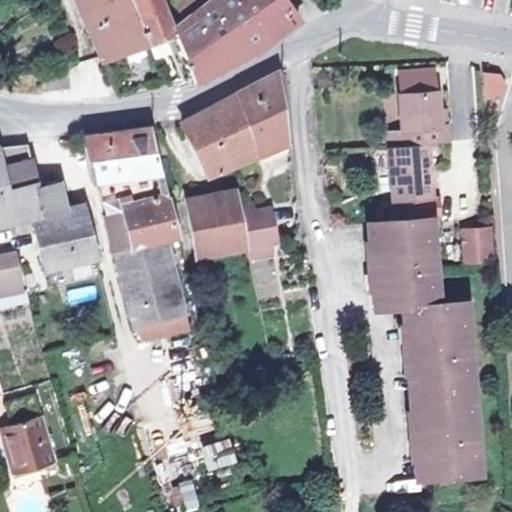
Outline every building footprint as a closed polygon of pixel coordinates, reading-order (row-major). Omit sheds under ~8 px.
[(80,0),(103,55),(143,37),(125,0),(80,0)] [(125,0),(143,37),(158,31),(175,66),(187,61),(169,23),(159,0),(125,0)] [(199,0),(182,13),(176,18),(169,23),(187,61),(193,74),(195,78),(249,50),(297,16),(282,0),(199,0)] [(171,0),(177,7),(182,13),(199,0),(171,0)] [(177,7),(171,11),(176,18),(182,13),(177,7)] [(273,66),(232,88),(258,145),(284,135),(273,66)] [(47,87),(69,84),(67,70),(45,73),(47,87)] [(505,75),(491,77),(492,94),(507,92),(505,75)] [(408,194),(436,192),(431,138),(451,137),(449,119),(444,120),(442,86),(403,88),(406,139),(394,140),(397,195),(408,194)] [(207,167),(258,145),(232,88),(178,116),(181,122),(207,167)] [(175,242),(172,232),(179,231),(162,166),(156,167),(144,125),(85,131),(97,177),(101,196),(133,320),(184,308),(167,244),(175,242)] [(23,136),(0,137),(0,186),(5,217),(32,210),(62,205),(58,181),(32,187),(25,144),(23,136)] [(198,254),(253,244),(247,213),(244,201),(242,188),(186,198),(198,254)] [(436,192),(408,194),(409,217),(438,215),(437,210),(445,210),(443,191),(436,192)] [(259,198),(244,201),(247,213),(261,210),(259,198)] [(62,205),(32,210),(33,217),(44,263),(95,253),(83,200),(62,205)] [(261,210),(247,213),(253,244),(279,239),(274,207),(261,210)] [(439,231),(438,215),(409,217),(380,218),(381,234),(373,235),(376,285),(384,284),(386,303),(413,301),(414,320),(407,321),(410,370),(420,369),(422,385),(422,403),(414,404),(418,455),(428,454),(428,472),(483,469),(482,451),(475,452),(471,402),(479,402),(477,382),(468,383),(463,316),(471,316),(470,296),(442,299),(440,281),(432,282),(428,232),(439,231)] [(494,226),(467,227),(468,256),(497,256),(494,226)] [(0,303),(20,297),(6,247),(0,248),(0,303)] [(42,328),(46,342),(64,337),(60,323),(42,328)] [(0,363),(17,360),(19,371),(39,367),(31,324),(0,329),(0,363)] [(161,437),(149,389),(134,393),(146,441),(161,437)] [(7,399),(14,422),(2,424),(16,470),(53,459),(36,392),(7,399)] [(199,446),(207,470),(236,461),(229,437),(199,446)] [(182,453),(153,455),(154,474),(184,472),(182,453)] [(168,486),(177,511),(182,511),(203,504),(193,477),(168,486)]
